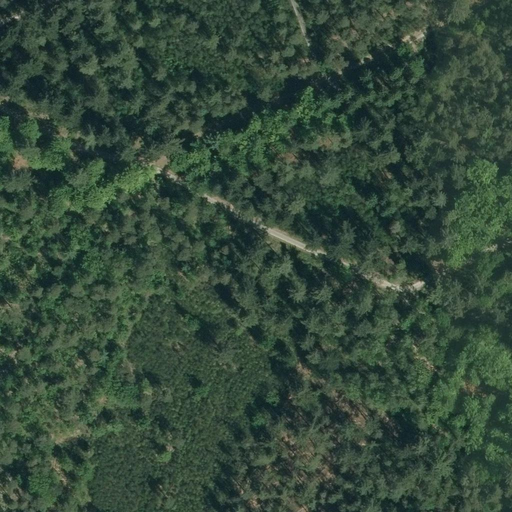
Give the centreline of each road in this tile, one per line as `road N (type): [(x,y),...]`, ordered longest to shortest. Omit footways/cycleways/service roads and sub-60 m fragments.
road 1 (track): [(293,0),(323,78),(377,137),(421,155),(511,159)]
road 2 (track): [(389,292),(511,358)]
road 3 (track): [(511,241),(394,294)]
